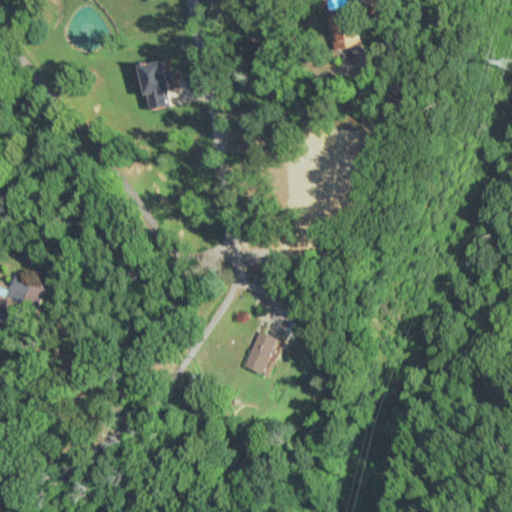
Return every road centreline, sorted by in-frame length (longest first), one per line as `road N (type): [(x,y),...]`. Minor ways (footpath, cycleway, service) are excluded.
road 1 (residential): [(187,0),(236,230),(236,279),(151,403),(115,435),(0,481)]
road 2 (residential): [(236,240),(197,256),(156,230),(0,36)]
